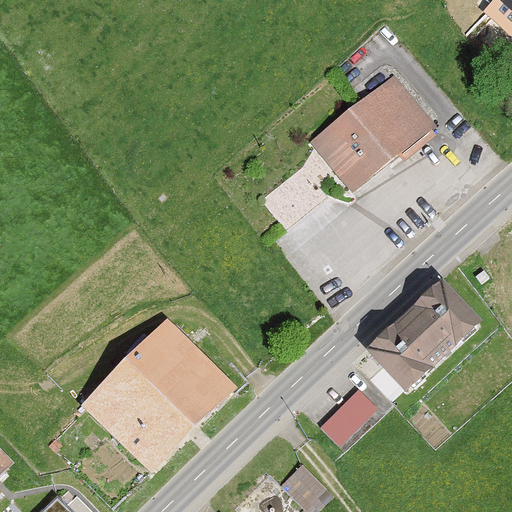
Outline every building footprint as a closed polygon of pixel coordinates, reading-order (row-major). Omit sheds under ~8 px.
[(511,0),(498,0),(483,17),(511,44),(511,0)] [(395,81),(311,144),(350,195),(434,133),(395,81)] [(364,351),(403,393),(475,327),(437,285),(364,351)] [(149,478),(233,394),(169,323),(82,411),(149,478)] [(336,445),(372,408),(351,387),(315,425),(336,445)] [(0,455),(0,472),(9,464),(0,455)] [(64,511),(55,503),(46,511),(64,511)]
